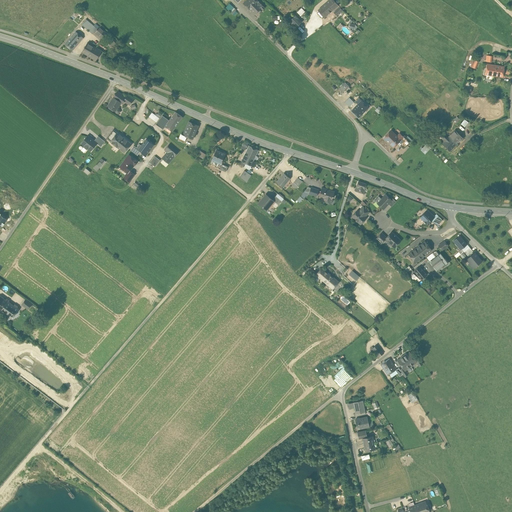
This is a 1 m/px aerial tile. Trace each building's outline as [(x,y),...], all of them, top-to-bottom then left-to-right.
[(245,0),(246,0),(243,3),(250,11),(251,10),(255,15),(259,11),(262,8),(260,5),(261,4),(257,0),(245,0)] [(333,0),(329,0),(325,3),(332,11),(338,5),(333,0)] [(232,14),(236,10),(230,3),(225,8),(232,14)] [(325,3),(318,10),(324,18),(332,11),(325,3)] [(340,7),(333,13),(336,16),(342,10),(340,7)] [(296,27),(301,22),(295,16),(290,21),(296,27)] [(97,29),(86,19),(81,24),(92,34),(94,32),(97,29)] [(287,24),(293,29),(296,27),(290,21),(287,24)] [(106,33),(99,27),(97,29),(94,32),(102,38),(106,33)] [(75,31),(64,44),(72,51),(83,38),(75,31)] [(101,51),(87,42),(82,52),(96,61),(101,51)] [(504,66),(486,64),(485,75),(503,77),(504,66)] [(340,95),(348,86),(344,82),(335,91),(340,95)] [(126,98),(121,94),(117,100),(121,103),(122,104),(124,101),(130,104),(133,100),(127,96),(126,98)] [(349,106),(354,101),(349,97),(345,101),(349,106)] [(114,98),(113,98),(108,106),(109,106),(109,108),(113,110),(114,110),(115,111),(121,103),(117,100),(114,98)] [(370,105),(363,98),(361,100),(369,107),(370,105)] [(369,107),(361,100),(358,104),(352,110),(359,117),(369,107)] [(379,114),(383,110),(378,106),(375,110),(379,114)] [(156,115),(152,112),(149,116),(156,121),(162,113),(158,111),(156,115)] [(182,117),(175,112),(171,118),(177,123),(182,117)] [(168,120),(162,115),(155,124),(162,128),(168,120)] [(177,123),(171,118),(166,124),(173,129),(177,123)] [(198,126),(189,121),(183,135),(187,137),(192,139),(198,126)] [(113,129),(106,138),(111,142),(118,133),(117,132),(113,129)] [(397,136),(391,130),(384,138),(393,147),(397,143),(404,137),(403,136),(400,133),(397,136)] [(436,134),(446,142),(449,138),(440,130),(436,134)] [(455,132),(452,136),(459,142),(462,138),(455,132)] [(131,144),(118,133),(111,142),(124,153),(131,144)] [(187,137),(183,135),(181,134),(178,140),(184,142),(187,137)] [(94,141),(87,135),(81,143),(85,146),(84,146),(87,149),(88,148),(91,151),(97,144),(97,143),(94,141)] [(404,137),(397,143),(403,149),(411,141),(404,135),(403,136),(404,137)] [(98,136),(94,141),(97,143),(97,144),(101,147),(105,141),(98,136)] [(459,142),(452,136),(449,138),(446,142),(444,144),(451,150),(459,142)] [(151,143),(146,139),(138,149),(146,155),(153,145),(151,143)] [(434,144),(430,140),(420,150),(424,154),(434,144)] [(179,152),(169,144),(165,149),(167,151),(168,150),(175,156),(179,152)] [(249,145),(244,157),(253,161),(253,160),(258,150),(249,145)] [(167,151),(162,157),(168,163),(175,156),(168,150),(167,151)] [(197,155),(203,158),(206,154),(200,150),(197,155)] [(225,154),(216,150),(212,160),(221,164),(225,154)] [(130,155),(125,162),(124,161),(120,167),(127,172),(128,173),(129,171),(134,165),(137,161),(130,155)] [(160,159),(155,155),(150,162),(155,166),(160,159)] [(253,161),(244,157),(241,161),(253,167),(256,162),(253,160),(253,161)] [(228,166),(222,164),(220,169),(226,172),(228,166)] [(244,170),(239,177),(246,182),(251,175),(244,170)] [(134,174),(129,171),(128,173),(127,172),(124,178),(129,182),(134,174)] [(284,174),(277,182),(276,182),(283,187),(282,186),(289,178),(290,179),(290,178),(284,173),(284,174)] [(302,181),(298,178),(293,183),(298,186),(302,181)] [(367,184),(358,182),(355,191),(364,194),(367,184)] [(318,190),(311,188),(309,194),(316,196),(318,190)] [(330,190),(326,189),(322,188),(319,197),(323,198),(322,200),(331,203),(334,192),(330,190)] [(272,200),(266,194),(260,202),(259,202),(258,203),(258,204),(262,207),(266,210),(274,201),(272,200)] [(385,195),(381,199),(378,196),(374,200),(377,203),(383,209),(388,204),(391,200),(385,195)] [(282,201),(275,196),(272,200),(274,201),(278,205),(282,201)] [(393,198),(391,200),(388,204),(391,207),(396,202),(393,198)] [(369,212),(363,206),(359,212),(364,217),(369,212)] [(359,212),(357,210),(352,216),(354,218),(354,219),(356,221),(357,221),(360,224),(366,218),(364,217),(359,212)] [(434,217),(427,210),(420,217),(424,220),(424,224),(431,224),(431,220),(434,217)] [(436,218),(432,222),(437,226),(441,222),(436,218)] [(400,240),(391,232),(386,237),(385,239),(393,246),(396,243),(397,244),(400,240)] [(381,233),(376,239),(381,244),(385,239),(386,237),(381,233)] [(467,244),(460,235),(453,240),(460,249),(467,244)] [(425,241),(415,249),(422,258),(423,257),(431,250),(425,241)] [(444,241),(438,246),(442,250),(448,246),(444,241)] [(469,247),(464,251),(468,256),(473,251),(469,247)] [(422,258),(415,249),(409,254),(416,263),(422,258)] [(436,250),(426,258),(436,270),(450,259),(443,251),(439,254),(436,250)] [(475,254),(468,260),(471,263),(469,265),(472,268),(481,261),(475,254)] [(420,280),(409,265),(405,268),(416,283),(420,280)] [(316,273),(310,267),(306,272),(312,278),(316,273)] [(332,276),(322,267),(316,275),(319,277),(326,283),(332,276)] [(426,275),(419,267),(414,271),(421,279),(426,275)] [(359,276),(352,271),(349,274),(356,280),(359,276)] [(339,282),(332,276),(326,283),(333,289),(339,282)] [(32,304),(25,299),(21,304),(28,309),(32,304)] [(18,309),(8,302),(1,311),(12,319),(18,309)] [(383,353),(376,345),(370,350),(377,358),(383,353)] [(407,354),(404,357),(411,366),(417,362),(415,360),(410,352),(407,354)] [(411,366),(404,357),(401,359),(398,361),(403,368),(405,370),(411,366)] [(396,370),(389,359),(381,365),(388,375),(390,374),(395,371),(396,370)] [(413,402),(418,399),(412,391),(408,394),(413,402)] [(363,402),(353,404),(354,408),(355,415),(365,413),(363,402)] [(367,418),(355,420),(357,429),(369,426),(368,421),(367,418)] [(389,425),(383,428),(386,433),(393,430),(389,425)] [(363,438),(366,437),(365,430),(357,432),(359,439),(363,438)] [(366,437),(363,438),(364,445),(372,443),(371,440),(373,439),(372,436),(366,437)] [(372,443),(364,445),(366,451),(375,449),(374,446),(373,446),(372,443)] [(429,511),(426,502),(409,507),(410,511),(429,511)]
